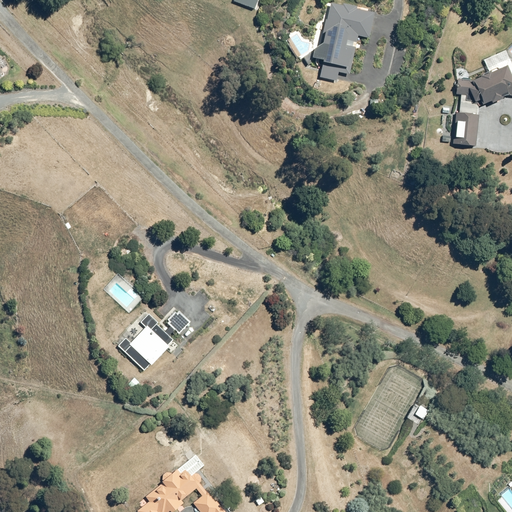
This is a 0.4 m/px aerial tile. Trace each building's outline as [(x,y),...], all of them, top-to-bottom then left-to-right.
[(233,0),(233,3),(253,11),(257,0),(233,0)] [(317,22),(311,52),(303,58),(309,66),(315,61),(323,63),(320,79),(336,82),(337,74),(349,76),(354,49),(345,47),(346,41),(356,43),(358,37),(369,39),(374,14),(369,12),(370,8),(355,5),(354,7),(328,2),(323,24),(317,22)] [(455,114),(453,146),(476,148),(478,117),(477,117),(478,109),(491,103),(492,104),(510,96),(511,96),(511,65),(505,50),(483,60),(489,73),(473,80),(469,80),(469,71),(456,71),(456,95),(460,95),(459,114),(455,114)] [(164,326),(167,324),(179,336),(191,323),(174,307),(160,322),(164,326)] [(150,365),(151,366),(175,340),(158,324),(159,322),(149,313),(140,323),(145,328),(129,344),(124,339),(117,347),(144,372),(150,365)] [(421,404),(415,413),(423,419),(429,409),(421,404)] [(140,506),(136,509),(137,511),(166,511),(170,510),(172,511),(173,510),(174,511),(180,511),(185,508),(181,504),(184,502),(181,499),(196,488),(201,495),(192,502),(200,511),(226,511),(227,511),(217,499),(215,501),(208,491),(207,491),(200,482),(201,481),(201,480),(201,479),(201,478),(201,477),(201,476),(201,475),(200,475),(200,474),(199,474),(199,473),(198,473),(197,473),(196,472),(195,472),(194,472),(194,473),(193,473),(188,466),(180,471),(177,468),(171,471),(170,471),(169,471),(168,471),(167,471),(166,471),(165,471),(164,472),(163,472),(163,473),(162,473),(162,474),(162,475),(161,475),(161,476),(161,477),(161,478),(161,479),(161,480),(162,482),(141,498),(142,499),(138,503),(140,506)]
